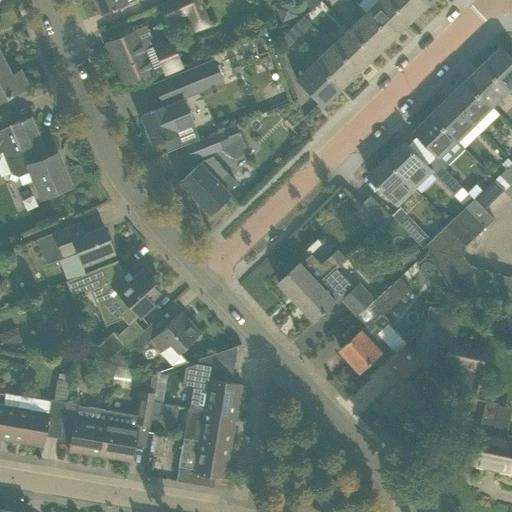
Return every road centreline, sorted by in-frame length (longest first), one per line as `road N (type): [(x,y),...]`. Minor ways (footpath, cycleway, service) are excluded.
road 1 (residential): [(202,276),(494,0)]
road 2 (residential): [(202,276),(124,184),(43,0)]
road 3 (residential): [(415,511),(398,482),(202,276)]
road 4 (residential): [(198,511),(0,477)]
